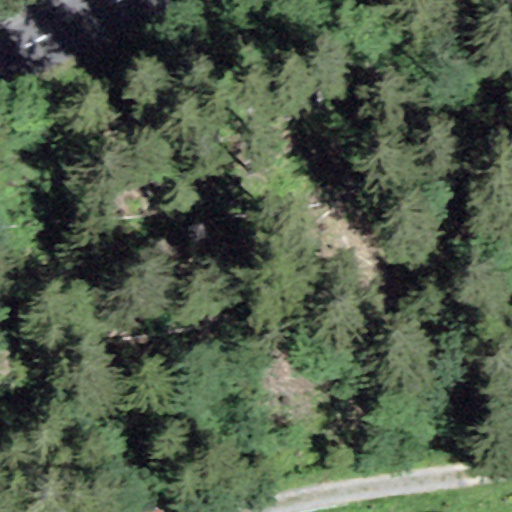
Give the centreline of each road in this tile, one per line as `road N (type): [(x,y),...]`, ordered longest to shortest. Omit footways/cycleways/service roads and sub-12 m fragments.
road 1 (track): [(511,465),(318,499)]
road 2 (secondary): [(120,0),(0,57)]
